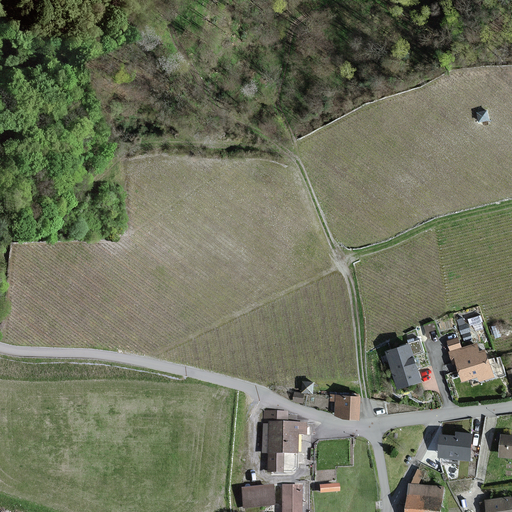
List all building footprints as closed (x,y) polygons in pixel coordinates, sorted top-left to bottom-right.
[(487,111),(478,113),(479,121),(489,119),(487,111)] [(462,329),(466,339),(473,337),(469,326),(462,329)] [(475,344),(450,353),(453,364),(456,363),(462,380),(479,375),(481,381),(493,377),(484,351),(478,353),(475,344)] [(409,345),(386,352),(398,388),(421,381),(409,345)] [(313,383),(303,382),(302,392),(312,393),(313,383)] [(360,397),(331,395),(331,400),(336,401),(335,416),(359,418),(360,397)] [(288,411),(265,411),(265,421),(271,422),(270,461),(269,470),(284,471),(284,452),(297,452),(298,434),(298,433),(306,433),(306,423),(287,422),(288,411)] [(457,438),(440,437),(438,455),(469,458),(470,435),(457,434),(457,438)] [(511,436),(502,436),(500,456),(511,457),(511,436)] [(339,483),(321,485),(321,492),(340,490),(339,483)] [(273,485),(243,488),(244,506),(274,503),(273,485)] [(301,511),(302,485),(284,485),(283,511),(301,511)] [(439,511),(441,488),(410,486),(408,511),(439,511)] [(511,511),(511,502),(511,499),(485,503),(486,511),(511,511)]
